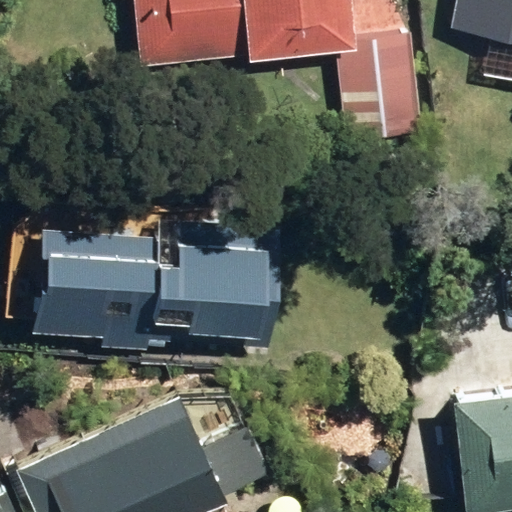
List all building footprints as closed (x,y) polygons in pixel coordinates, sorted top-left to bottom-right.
[(343,48),(354,143),(424,135),(412,34),(348,42),(343,0),(135,0),(143,69),(343,48)] [(511,0),(437,0),(434,21),(511,33),(511,0)] [(8,316),(255,331),(262,230),(15,215),(8,316)] [(0,474),(0,511),(170,511),(212,494),(209,485),(260,462),(221,373),(169,394),(163,381),(0,452),(0,466),(3,473),(0,474)] [(511,495),(511,376),(432,385),(445,502),(511,495)]
